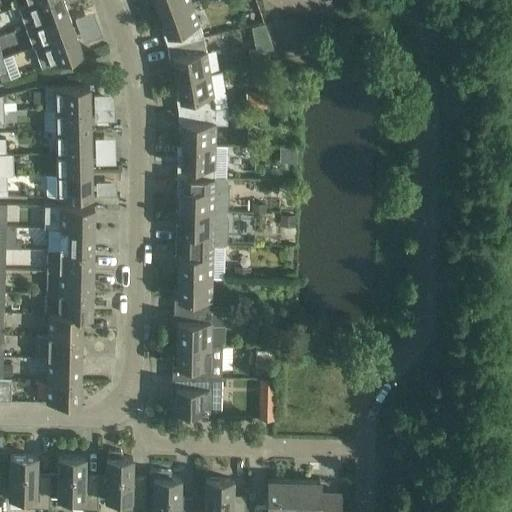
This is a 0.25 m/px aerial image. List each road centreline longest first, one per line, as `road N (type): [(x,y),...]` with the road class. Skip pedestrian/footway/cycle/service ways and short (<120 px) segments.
road 1 (residential): [(113,0),(141,114),(135,359),(120,403)]
road 2 (residential): [(366,454),(162,448),(136,429),(120,403)]
road 3 (residential): [(120,403),(98,412),(0,411)]
